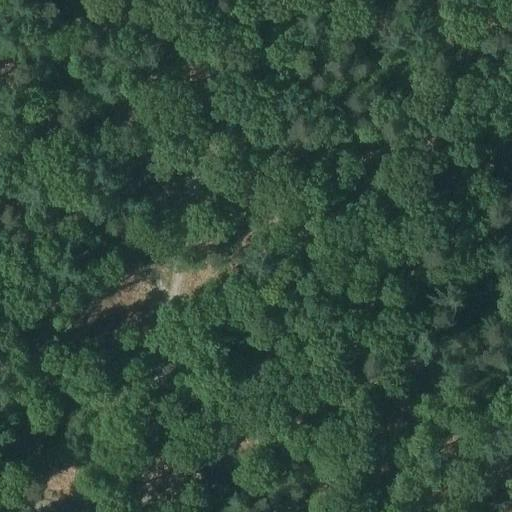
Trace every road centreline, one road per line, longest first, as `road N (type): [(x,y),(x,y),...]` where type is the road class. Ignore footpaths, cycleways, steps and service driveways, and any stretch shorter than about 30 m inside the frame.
road 1 (track): [(216,0),(130,511)]
road 2 (track): [(131,511),(0,490)]
